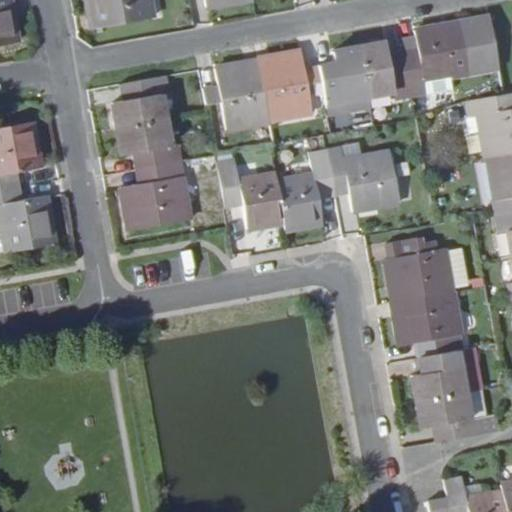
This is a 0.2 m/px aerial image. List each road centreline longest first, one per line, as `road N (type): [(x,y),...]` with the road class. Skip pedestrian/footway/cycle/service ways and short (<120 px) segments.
road 1 (residential): [(386,511),(341,270),(106,313)]
road 2 (residential): [(58,66),(430,0)]
road 3 (residential): [(58,66),(106,313)]
